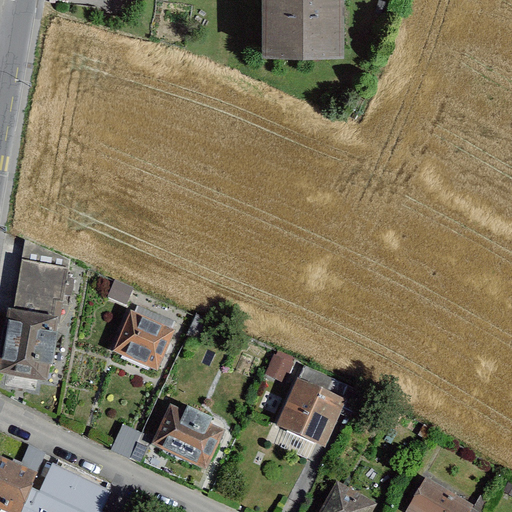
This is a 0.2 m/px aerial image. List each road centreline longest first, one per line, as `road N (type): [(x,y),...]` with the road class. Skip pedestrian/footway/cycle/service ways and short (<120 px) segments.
road 1 (residential): [(0,413),(218,511)]
road 2 (residential): [(22,0),(0,128)]
